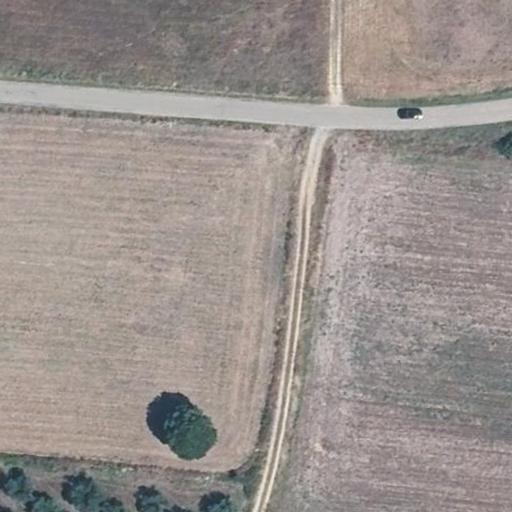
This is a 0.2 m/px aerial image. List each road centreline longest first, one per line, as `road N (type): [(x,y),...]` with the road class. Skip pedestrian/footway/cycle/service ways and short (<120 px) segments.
road 1 (unclassified): [(320,119),(278,434),(259,511)]
road 2 (tertiary): [(320,119),(0,94)]
road 3 (tertiary): [(511,110),(320,119)]
